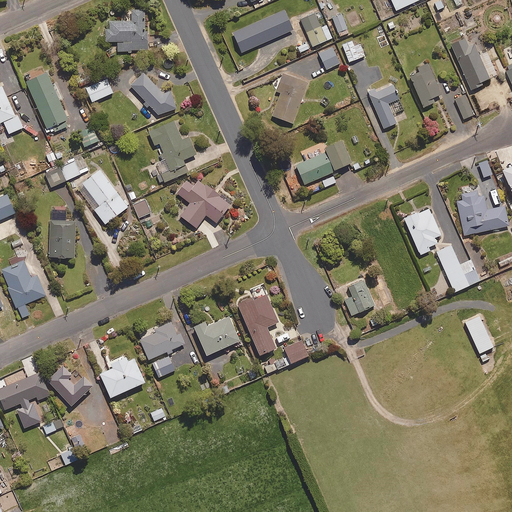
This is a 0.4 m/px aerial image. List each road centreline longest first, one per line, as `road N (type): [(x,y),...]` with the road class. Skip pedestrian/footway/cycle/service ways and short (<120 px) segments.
road 1 (residential): [(274,226),(261,240),(0,356)]
road 2 (residential): [(508,128),(289,227),(274,226)]
road 3 (residential): [(175,0),(274,226)]
